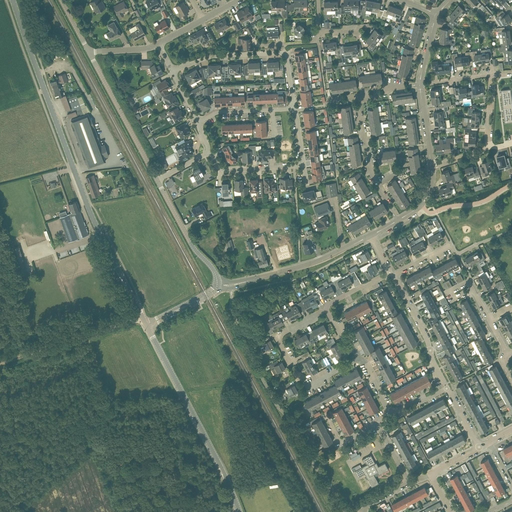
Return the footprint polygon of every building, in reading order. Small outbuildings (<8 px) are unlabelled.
[(94,0),(91,2),(96,12),(100,10),(100,11),(106,8),(102,0),(100,1),(99,0),(94,0)] [(150,9),(154,7),(154,8),(159,5),(162,9),(165,8),(161,0),(148,0),(146,1),(150,9)] [(279,1),(271,1),(271,10),(277,10),(277,11),(282,11),(282,16),(283,16),(283,18),(288,18),(287,3),(285,3),(284,0),(279,0),(279,1)] [(291,4),(291,9),(294,9),(294,8),(307,7),(306,0),(293,0),(294,3),(291,3),(291,4)] [(343,0),(344,5),(341,5),(341,7),(341,13),(344,13),(344,9),(351,9),(350,0),(343,0)] [(357,0),(350,0),(351,9),(351,12),(358,12),(358,13),(361,13),(361,4),(358,5),(357,0)] [(365,7),(361,6),(361,14),(365,15),(366,9),(372,10),(374,1),(366,0),(365,7)] [(121,12),(128,8),(124,1),(113,6),(118,15),(119,17),(123,16),(121,12)] [(338,1),(331,2),(331,10),(331,14),(335,14),(341,13),(341,7),(338,7),(338,1)] [(374,1),(372,10),(377,11),(376,17),(381,18),(381,17),(383,12),(384,10),(379,9),(380,3),(374,1)] [(179,16),(181,20),(187,16),(186,13),(189,11),(187,7),(186,7),(183,2),(175,6),(180,15),(179,16)] [(384,10),(382,15),(388,17),(389,13),(393,15),(396,7),(389,5),(387,10),(384,9),(384,10)] [(455,10),(462,16),(465,12),(467,14),(470,10),(464,5),(462,7),(459,5),(455,10)] [(484,7),(492,16),(495,14),(487,5),(484,7)] [(237,12),(241,22),(253,16),(248,7),(237,12)] [(396,7),(393,15),(396,16),(395,20),(401,22),(403,16),(400,15),(402,10),(396,7)] [(453,18),(451,20),(457,25),(460,21),(458,20),(462,16),(455,10),(450,15),(453,18)] [(504,12),(495,18),(500,25),(501,26),(504,24),(505,24),(511,19),(508,13),(506,15),(504,12)] [(416,16),(414,23),(418,25),(419,23),(424,24),(425,19),(416,16)] [(214,24),(219,33),(229,27),(225,18),(214,24)] [(153,24),(155,26),(158,33),(163,30),(164,31),(169,28),(165,19),(160,22),(161,23),(158,24),(157,22),(153,24)] [(106,33),(110,40),(121,35),(117,27),(114,22),(107,25),(110,31),(106,33)] [(136,26),(129,29),(135,40),(145,35),(141,27),(139,23),(135,24),(136,26)] [(441,28),(441,35),(448,36),(448,33),(452,33),(452,29),(454,29),(454,25),(448,23),(448,29),(441,28)] [(295,32),(297,34),(301,34),(304,31),(304,27),(301,25),(297,25),(295,28),(295,32)] [(267,31),(266,31),(267,39),(278,38),(278,27),(275,27),(275,30),(267,31)] [(504,27),(498,28),(498,34),(499,34),(500,37),(503,37),(511,36),(510,30),(505,30),(504,27)] [(190,36),(193,43),(200,39),(202,43),(209,39),(203,28),(190,36)] [(375,29),(370,35),(378,40),(380,37),(383,39),(387,34),(381,29),(379,32),(375,29)] [(378,40),(370,35),(366,41),(370,44),(367,47),(373,52),(377,46),(375,44),(378,40)] [(448,36),(441,35),(441,42),(445,43),(445,46),(449,45),(450,45),(454,45),(454,43),(451,43),(451,39),(448,39),(448,36)] [(502,47),(503,47),(509,46),(509,43),(511,43),(511,36),(503,37),(504,43),(501,43),(502,47)] [(239,39),(239,43),(239,50),(247,50),(247,47),(251,47),(250,39),(241,39),(239,39)] [(338,55),(341,55),(341,52),(340,48),(337,49),(336,41),(329,42),(330,50),(331,54),(338,53),(338,55)] [(353,43),(350,44),(351,53),(352,57),(363,56),(362,49),(358,50),(357,44),(353,45),(353,43)] [(341,52),(341,55),(342,58),(347,58),(347,54),(351,53),(350,44),(347,44),(347,46),(343,46),(343,48),(340,48),(341,52)] [(502,47),(500,48),(500,50),(504,50),(504,57),(511,56),(511,49),(510,50),(509,46),(503,47),(502,47)] [(404,47),(402,55),(406,56),(407,54),(412,55),(414,50),(404,47)] [(482,53),(482,54),(483,62),(490,61),(489,55),(492,55),(491,49),(481,50),(482,53)] [(294,51),(296,60),(305,59),(304,53),(301,53),(301,50),(294,51)] [(477,51),(471,52),(472,58),(475,57),(476,63),(477,63),(478,64),(482,63),(482,62),(483,62),(482,54),(482,53),(477,53),(477,51)] [(466,56),(462,57),(463,65),(470,64),(469,58),(472,58),(471,52),(465,52),(466,56)] [(457,53),(451,54),(452,59),(453,65),(453,60),(455,60),(456,66),(463,65),(462,57),(458,57),(457,53)] [(443,64),(444,73),(451,72),(450,70),(454,70),(453,65),(452,59),(446,60),(446,62),(442,62),(442,64),(443,64)] [(267,66),(263,66),(264,74),(267,74),(267,70),(273,70),(273,60),(268,61),(269,61),(269,62),(267,62),(267,66)] [(277,60),(273,60),(273,70),(283,70),(283,66),(279,66),(278,61),(277,61),(276,60),(277,60)] [(151,74),(153,78),(163,73),(159,65),(156,67),(154,64),(153,65),(151,61),(141,61),(141,68),(147,68),(148,68),(149,67),(153,73),(151,74)] [(258,61),(254,61),(254,71),(260,71),(260,74),(264,74),(263,66),(260,66),(260,62),(258,62),(258,61)] [(436,68),(437,74),(444,73),(443,64),(442,64),(438,64),(438,61),(432,62),(433,68),(436,68)] [(228,71),(224,71),(225,77),(229,77),(229,76),(232,76),(231,74),(235,74),(234,63),(233,63),(232,63),(231,63),(230,64),(228,64),(228,71)] [(235,63),(234,63),(235,74),(241,73),(241,76),(245,76),(245,75),(245,73),(244,70),(241,70),(240,63),(238,63),(237,63),(236,63),(235,63)] [(204,73),(205,78),(209,78),(209,77),(212,77),(211,75),(215,75),(214,64),(213,64),(212,64),(211,64),(210,65),(208,65),(208,72),(204,73)] [(215,64),(214,64),(215,75),(221,74),(221,81),(225,80),(225,77),(224,71),(221,71),(220,64),(218,64),(217,64),(216,64),(215,64)] [(191,71),(190,71),(195,81),(201,78),(202,80),(205,78),(204,73),(199,75),(196,69),(194,70),(193,70),(192,70),(191,71)] [(187,73),(185,75),(190,84),(195,81),(190,71),(189,71),(189,72),(188,73),(187,73)] [(56,98),(61,97),(64,96),(59,83),(61,82),(61,83),(68,81),(65,73),(63,74),(58,75),(60,79),(58,80),(58,79),(50,82),(56,98)] [(375,73),(370,74),(371,79),(372,79),(373,84),(378,83),(378,78),(376,78),(375,73)] [(370,74),(365,75),(365,80),(367,79),(368,85),(373,84),(372,79),(371,79),(370,74)] [(365,75),(359,76),(360,82),(362,81),(362,85),(368,85),(367,79),(365,80),(365,75)] [(350,78),(345,78),(345,81),(345,85),(347,85),(348,91),(353,90),(353,84),(351,85),(350,80),(350,78)] [(159,88),(157,94),(155,95),(155,97),(156,99),(168,93),(166,89),(170,88),(169,86),(169,85),(169,84),(169,83),(168,83),(168,82),(167,82),(166,81),(166,80),(157,85),(159,88)] [(345,81),(339,82),(340,86),(342,86),(343,91),(348,91),(347,85),(345,85),(345,81)] [(339,82),(334,83),(335,87),(336,87),(337,92),(343,91),(342,86),(340,86),(339,82)] [(334,83),(329,83),(329,89),(331,89),(332,93),(337,92),(336,87),(335,87),(334,83)] [(473,90),(470,91),(471,98),(478,97),(478,92),(484,91),(483,86),(479,87),(479,84),(472,85),(473,90)] [(456,88),(453,88),(454,93),(456,93),(457,94),(459,94),(460,100),(463,99),(463,97),(467,97),(467,99),(471,98),(470,91),(470,89),(467,90),(467,88),(463,89),(462,87),(456,88)] [(511,89),(501,90),(502,98),(511,97),(511,89)] [(287,90),(277,91),(277,102),(287,102),(286,95),(283,96),(283,95),(288,95),(287,90)] [(300,91),(301,98),(311,97),(310,90),(300,91)] [(411,91),(406,92),(407,98),(409,97),(409,102),(415,101),(414,95),(412,95),(411,91)] [(165,100),(169,108),(179,102),(175,95),(173,96),(171,92),(163,97),(165,100)] [(406,92),(401,93),(401,98),(403,98),(404,102),(409,102),(409,97),(407,98),(406,92)] [(401,93),(395,94),(396,99),(398,99),(398,103),(399,103),(404,102),(403,98),(401,98),(401,93)] [(64,96),(61,97),(66,110),(68,110),(69,113),(67,113),(69,118),(80,114),(81,116),(84,115),(84,114),(91,112),(87,105),(85,105),(82,96),(77,97),(76,95),(67,98),(66,95),(64,96)] [(440,95),(432,96),(433,103),(441,102),(440,95)] [(311,97),(301,98),(302,105),(312,104),(311,97)] [(511,98),(511,97),(502,98),(503,106),(511,105),(511,98)] [(199,108),(201,107),(203,110),(210,106),(207,99),(204,100),(203,98),(196,101),(199,108)] [(437,112),(434,112),(435,118),(443,117),(447,117),(446,111),(448,111),(447,105),(445,106),(439,107),(436,107),(437,112)] [(511,105),(503,106),(504,115),(511,113),(511,105)] [(371,109),(367,109),(368,115),(374,114),(373,112),(378,111),(377,106),(371,107),(371,109)] [(173,118),(176,122),(181,119),(181,118),(185,116),(181,109),(179,111),(177,107),(169,112),(173,118)] [(475,108),(468,108),(468,114),(472,114),(471,118),(480,119),(480,112),(475,111),(475,108)] [(345,112),(341,112),(342,118),(346,117),(346,115),(351,115),(350,109),(345,110),(345,112)] [(303,112),(304,119),(314,117),(313,110),(303,112)] [(374,114),(368,115),(369,120),(374,119),(374,117),(379,117),(378,111),(373,112),(374,114)] [(81,116),(71,120),(73,123),(71,124),(75,135),(76,135),(78,142),(79,146),(80,146),(82,153),(86,164),(87,164),(89,167),(106,161),(105,158),(109,156),(104,144),(101,145),(91,116),(90,117),(88,113),(84,115),(81,116)] [(346,117),(342,118),(342,123),(347,122),(346,121),(352,120),(351,115),(346,115),(346,117)] [(314,117),(304,119),(305,126),(315,124),(314,117)] [(374,119),(369,120),(370,125),(375,125),(375,123),(379,122),(379,117),(374,117),(374,119)] [(438,124),(439,129),(451,127),(450,119),(444,120),(443,117),(435,118),(436,125),(438,124)] [(471,118),(465,118),(465,122),(466,122),(465,128),(472,128),(474,128),(474,125),(479,126),(480,119),(471,118)] [(347,122),(342,123),(343,128),(348,128),(347,126),(353,125),(352,120),(346,121),(347,122)] [(410,123),(406,123),(407,129),(411,128),(411,126),(416,126),(416,120),(410,121),(410,123)] [(256,129),(266,129),(266,121),(256,121),(256,127),(252,127),(252,129),(256,129)] [(375,125),(370,125),(371,131),(376,130),(376,128),(380,128),(379,122),(375,123),(375,125)] [(176,128),(181,138),(190,133),(185,123),(176,128)] [(348,128),(343,128),(344,134),(350,133),(349,131),(353,131),(353,125),(347,126),(348,128)] [(411,128),(407,129),(408,134),(412,133),(412,132),(417,131),(416,126),(411,126),(411,128)] [(305,128),(307,138),(316,136),(315,130),(312,130),(312,127),(305,128)] [(469,134),(469,138),(476,139),(477,131),(472,131),(472,128),(467,128),(465,128),(465,134),(469,134)] [(266,129),(256,129),(256,135),(261,135),(261,137),(267,137),(266,129)] [(412,133),(408,134),(408,139),(413,139),(413,137),(418,136),(417,131),(412,132),(412,133)] [(357,136),(348,138),(349,145),(353,144),(353,143),(358,142),(357,136)] [(413,139),(408,139),(409,145),(415,144),(415,142),(419,142),(418,136),(413,137),(413,139)] [(443,143),(444,152),(451,151),(450,144),(453,143),(453,138),(447,139),(442,139),(443,143)] [(476,139),(469,138),(468,142),(465,142),(464,148),(471,148),(471,145),(476,145),(476,139)] [(436,144),(437,153),(444,152),(443,143),(442,139),(440,140),(440,144),(436,144)] [(182,157),(183,159),(180,161),(181,163),(190,158),(188,156),(193,153),(190,148),(191,148),(191,147),(191,146),(193,145),(190,140),(187,142),(187,141),(178,146),(179,146),(180,148),(179,149),(181,152),(182,151),(184,156),(182,157)] [(353,144),(349,145),(349,150),(354,150),(354,148),(359,147),(358,142),(353,143),(353,144)] [(227,146),(223,148),(222,148),(224,151),(225,151),(226,159),(227,161),(228,160),(229,161),(229,162),(231,163),(236,163),(236,157),(235,157),(231,154),(231,152),(232,151),(228,144),(226,145),(227,146)] [(242,152),(243,162),(247,161),(247,162),(252,162),(252,155),(256,155),(256,145),(248,146),(249,151),(247,151),(242,152)] [(354,150),(349,150),(350,156),(355,155),(354,153),(360,153),(359,147),(354,148),(354,150)] [(417,148),(407,149),(408,157),(413,156),(413,154),(418,153),(417,148)] [(267,159),(267,158),(273,157),(272,150),(266,150),(266,149),(258,150),(259,160),(267,159)] [(384,151),(378,152),(379,158),(381,158),(382,162),(387,161),(386,155),(385,156),(384,151)] [(389,151),(384,151),(385,156),(386,155),(387,161),(392,160),(392,155),(390,155),(389,151)] [(355,155),(350,156),(351,161),(355,161),(355,159),(360,158),(360,153),(354,153),(355,155)] [(413,156),(408,157),(409,162),(414,161),(413,159),(419,159),(418,153),(413,154),(413,156)] [(498,156),(497,156),(498,160),(497,160),(498,163),(499,163),(500,167),(505,166),(505,169),(511,167),(509,158),(505,158),(504,155),(501,155),(501,154),(498,155),(498,156)] [(162,157),(159,159),(164,169),(168,167),(162,157)] [(355,161),(351,161),(352,167),(358,166),(357,164),(361,163),(360,158),(355,159),(355,161)] [(414,161),(409,162),(410,167),(414,167),(414,165),(420,164),(419,159),(413,159),(414,161)] [(483,166),(480,167),(483,176),(489,174),(488,170),(492,169),(489,160),(482,163),(483,166)] [(414,167),(410,167),(411,173),(417,172),(416,170),(420,169),(420,164),(414,165),(414,167)] [(194,174),(193,174),(198,183),(203,181),(202,178),(204,177),(202,174),(204,174),(202,170),(201,171),(199,166),(193,170),(195,173),(194,173),(194,174)] [(467,175),(468,178),(474,177),(474,178),(480,176),(478,171),(474,172),(473,166),(465,168),(468,175),(467,175)] [(449,179),(450,182),(452,181),(456,180),(454,174),(450,175),(449,171),(442,173),(444,181),(449,179)] [(320,172),(312,173),(313,183),(320,182),(319,178),(322,178),(321,172),(320,172)] [(358,173),(350,178),(354,184),(357,182),(356,180),(361,177),(358,173)] [(86,177),(93,197),(98,195),(100,194),(94,175),(91,176),(86,177)] [(357,182),(354,184),(356,189),(360,186),(359,185),(364,182),(361,177),(356,180),(357,182)] [(280,178),(280,183),(281,188),(285,188),(285,189),(293,188),(292,179),(288,180),(288,178),(280,178)] [(235,188),(234,190),(234,194),(241,193),(241,194),(248,194),(247,187),(243,187),(243,180),(240,180),(239,179),(238,179),(238,180),(237,180),(235,181),(235,188)] [(249,179),(250,191),(256,191),(257,197),(263,197),(263,190),(262,185),(258,186),(257,179),(249,179)] [(264,179),(265,192),(274,191),(278,189),(277,184),(273,184),(273,179),(264,179)] [(391,183),(387,186),(390,190),(395,187),(394,186),(398,184),(395,179),(390,182),(391,183)] [(452,181),(450,182),(447,183),(448,187),(440,189),(442,197),(453,193),(451,188),(454,187),(452,181)] [(229,194),(228,192),(230,192),(230,187),(228,188),(228,182),(221,183),(222,188),(222,194),(229,194)] [(325,184),(327,197),(338,195),(336,182),(325,184)] [(360,186),(356,189),(359,193),(363,191),(362,189),(367,187),(364,182),(359,185),(360,186)] [(395,187),(390,190),(393,195),(397,192),(397,191),(400,188),(398,184),(394,186),(395,187)] [(363,191),(359,193),(362,198),(367,195),(366,193),(370,191),(367,187),(362,189),(363,191)] [(397,192),(393,195),(396,200),(400,197),(399,195),(403,193),(405,192),(402,187),(400,188),(397,191),(397,192)] [(303,196),(301,197),(302,201),(304,200),(304,201),(310,199),(316,198),(317,200),(322,199),(320,191),(314,192),(313,189),(302,192),(303,196)] [(400,197),(396,200),(398,204),(403,201),(402,200),(406,198),(403,193),(399,195),(400,197)] [(403,201),(398,204),(401,209),(410,204),(406,198),(402,200),(403,201)] [(66,211),(59,213),(60,217),(59,218),(68,242),(78,238),(84,237),(88,235),(80,210),(76,201),(72,203),(68,204),(72,213),(69,214),(67,215),(66,211)] [(316,223),(318,231),(327,228),(327,226),(330,225),(326,216),(324,217),(323,215),(331,212),(327,202),(314,207),(317,217),(318,217),(319,219),(318,219),(319,221),(316,223)] [(196,216),(200,213),(202,212),(205,218),(212,215),(210,211),(207,213),(206,210),(202,203),(192,209),(196,216)] [(383,203),(378,205),(380,209),(382,208),(385,213),(388,211),(383,203)] [(378,205),(373,208),(376,212),(377,211),(380,216),(385,213),(382,208),(380,209),(378,205)] [(373,208),(369,211),(372,216),(373,215),(375,219),(380,216),(377,211),(376,212),(373,208)] [(366,215),(362,218),(364,222),(365,221),(368,225),(371,223),(366,215)] [(362,218),(357,221),(359,224),(361,223),(364,228),(368,225),(365,221),(364,222),(362,218)] [(357,221),(352,223),(355,227),(356,226),(359,231),(364,228),(361,223),(359,224),(357,221)] [(352,223),(348,226),(351,231),(352,230),(354,234),(359,231),(356,226),(355,227),(352,223)] [(431,229),(432,232),(434,234),(438,241),(443,238),(440,231),(438,229),(437,228),(436,226),(431,229)] [(434,234),(432,232),(426,235),(431,245),(438,241),(434,234)] [(314,246),(312,241),(315,240),(313,233),(307,235),(308,241),(306,241),(307,243),(303,244),(304,248),(303,249),(305,253),(314,250),(313,247),(314,246)] [(420,251),(426,248),(422,240),(418,242),(417,240),(415,241),(420,251)] [(410,247),(414,254),(420,251),(415,241),(413,242),(409,244),(410,247)] [(18,246),(8,249),(13,265),(23,262),(18,246)] [(282,254),(278,255),(279,260),(290,257),(286,246),(280,248),(282,254)] [(263,247),(256,249),(259,257),(260,260),(258,260),(260,267),(268,264),(266,258),(263,247)] [(396,248),(402,260),(408,257),(403,248),(399,249),(398,247),(396,248)] [(362,250),(363,250),(363,249),(355,254),(360,263),(371,257),(368,250),(363,253),(362,250)] [(392,256),(396,263),(402,260),(397,251),(391,254),(392,256)] [(478,252),(472,255),(480,270),(483,269),(479,263),(486,259),(482,252),(479,254),(478,252)] [(475,262),(472,255),(466,258),(467,260),(464,262),(467,267),(475,262)] [(456,258),(450,261),(455,271),(461,268),(456,258)] [(455,271),(450,261),(444,264),(448,271),(449,274),(455,271)] [(360,268),(362,271),(362,270),(363,271),(368,269),(370,274),(378,270),(375,263),(370,266),(369,263),(370,263),(360,268)] [(444,264),(438,267),(442,274),(448,271),(444,264)] [(428,276),(434,273),(432,271),(430,266),(429,265),(426,267),(426,268),(424,269),(428,276)] [(438,267),(432,271),(434,273),(438,280),(443,277),(438,267)] [(424,269),(419,272),(422,279),(428,276),(424,269)] [(478,278),(481,284),(491,278),(487,271),(484,272),(484,271),(481,273),(478,274),(480,277),(478,278)] [(349,276),(343,279),(347,286),(353,283),(352,281),(355,280),(351,272),(348,274),(349,276)] [(422,279),(419,272),(413,275),(417,282),(420,281),(421,283),(424,282),(422,279)] [(407,279),(411,286),(414,284),(416,287),(418,285),(417,282),(413,275),(407,279)] [(347,286),(343,279),(342,277),(333,281),(337,289),(340,287),(341,289),(347,286)] [(492,281),(491,278),(481,284),(485,290),(492,286),(490,282),(492,281)] [(326,288),(329,296),(335,293),(334,291),(337,289),(333,281),(324,286),(326,288)] [(319,289),(315,291),(319,298),(323,297),(324,299),(329,296),(326,288),(320,291),(319,289)] [(382,288),(376,291),(378,294),(380,297),(378,298),(380,300),(388,296),(385,290),(384,291),(382,288)] [(421,294),(424,300),(432,296),(434,295),(431,289),(421,294)] [(320,300),(319,298),(315,291),(312,292),(313,294),(307,297),(312,305),(313,307),(318,304),(317,302),(320,300)] [(488,296),(491,301),(502,296),(500,293),(497,295),(495,292),(488,296)] [(381,303),(382,306),(391,301),(388,296),(380,300),(381,300),(383,303),(381,303)] [(424,300),(427,306),(435,302),(432,296),(424,300)] [(502,296),(491,301),(494,307),(495,307),(497,306),(504,302),(501,296),(502,296)] [(302,301),(299,302),(303,310),(306,308),(307,310),(313,307),(312,305),(307,297),(301,300),(302,301)] [(367,300),(362,303),(367,312),(368,315),(370,313),(369,311),(371,309),(367,300)] [(460,304),(463,309),(470,305),(467,300),(460,304)] [(391,301),(382,306),(384,305),(385,308),(384,309),(385,311),(394,306),(391,301)] [(427,306),(431,312),(438,308),(436,305),(439,303),(438,301),(435,302),(427,306)] [(295,317),(301,314),(300,312),(303,310),(299,302),(297,303),(296,302),(289,306),(291,309),(295,317)] [(362,303),(357,305),(362,314),(367,312),(362,303)] [(357,305),(353,308),(358,317),(362,314),(357,305)] [(463,309),(466,315),(473,311),(470,305),(463,309)] [(387,314),(388,317),(397,312),(394,306),(385,311),(387,310),(388,313),(387,314)] [(289,320),(295,317),(291,309),(289,311),(287,307),(281,311),(285,319),(288,318),(289,320)] [(353,308),(348,310),(353,319),(358,317),(353,308)] [(436,316),(441,314),(438,308),(431,312),(434,318),(436,316)] [(353,319),(348,310),(344,313),(349,322),(353,319)] [(278,326),(283,323),(282,321),(285,319),(281,311),(272,315),(278,326)] [(469,321),(476,317),(473,311),(466,315),(464,316),(467,322),(469,321)] [(391,316),(394,321),(403,316),(400,312),(391,316)] [(272,329),(278,326),(272,315),(271,315),(270,315),(264,321),(268,329),(271,327),(272,329)] [(500,319),(503,325),(510,321),(507,315),(500,319)] [(394,321),(396,326),(405,321),(403,316),(394,321)] [(429,320),(432,326),(440,322),(436,316),(434,318),(429,320)] [(469,321),(473,327),(480,323),(476,317),(469,321)] [(396,326),(399,330),(407,325),(405,321),(396,326)] [(503,325),(506,331),(511,327),(511,324),(510,321),(503,325)] [(432,326),(436,332),(443,328),(440,322),(432,326)] [(470,328),(473,333),(483,328),(480,323),(473,327),(470,328)] [(323,324),(318,327),(321,334),(323,338),(326,336),(326,335),(329,334),(327,331),(323,324)] [(399,330),(401,335),(410,330),(407,325),(399,330)] [(362,326),(353,331),(356,336),(365,331),(362,326)] [(313,332),(310,334),(314,341),(318,339),(317,337),(321,334),(318,327),(312,330),(313,332)] [(436,332),(439,337),(446,333),(443,328),(436,332)] [(476,333),(479,338),(481,337),(486,335),(483,328),(473,333),(474,334),(476,333)] [(401,335),(403,339),(412,334),(410,330),(401,335)] [(365,331),(356,336),(358,340),(367,335),(365,331)] [(306,333),(300,336),(304,344),(308,341),(310,344),(314,341),(310,334),(307,335),(306,333)] [(439,337),(442,343),(449,339),(446,333),(439,337)] [(403,339),(406,344),(415,339),(412,334),(403,339)] [(367,335),(358,340),(361,345),(370,340),(367,335)] [(304,344),(300,336),(294,340),(298,347),(300,349),(302,347),(301,345),(304,344)] [(474,340),(478,346),(484,343),(481,337),(479,338),(474,340)] [(442,343),(445,349),(452,345),(454,343),(451,338),(442,343)] [(270,348),(273,346),(270,339),(265,342),(264,339),(258,342),(263,352),(266,350),(270,350),(270,348)] [(415,339),(406,344),(408,348),(417,343),(415,339)] [(370,340),(361,345),(363,349),(372,344),(370,340)] [(327,345),(329,349),(328,350),(330,354),(331,354),(334,353),(341,349),(338,343),(336,344),(334,341),(327,345)] [(478,346),(481,352),(488,348),(484,343),(478,346)] [(372,344),(363,349),(366,354),(370,351),(374,349),(372,344)] [(445,349),(448,355),(451,353),(455,351),(452,345),(445,349)] [(370,351),(372,356),(381,351),(379,347),(374,349),(370,351)] [(481,352),(484,358),(490,354),(488,348),(481,352)] [(341,349),(334,353),(337,358),(344,354),(341,349)] [(381,351),(372,356),(375,360),(384,356),(381,351)] [(443,357),(447,363),(454,359),(451,353),(448,355),(443,357)] [(302,362),(305,368),(312,364),(310,359),(312,358),(310,354),(309,354),(303,358),(304,361),(302,362)] [(490,354),(484,358),(487,364),(494,360),(490,354)] [(386,360),(384,356),(375,360),(377,365),(386,360)] [(447,363),(450,368),(457,365),(454,359),(447,363)] [(274,374),(285,368),(282,361),(277,364),(276,361),(277,361),(277,360),(269,365),(274,374)] [(386,360),(377,365),(380,370),(388,365),(386,360)] [(312,364),(305,368),(308,373),(315,370),(312,364)] [(489,369),(492,375),(499,371),(496,366),(493,367),(492,364),(488,367),(489,369)] [(380,370),(382,374),(391,369),(388,365),(380,370)] [(450,368),(453,374),(460,370),(457,365),(450,368)] [(357,368),(352,371),(357,380),(362,377),(357,368)] [(382,374),(384,378),(393,374),(391,369),(382,374)] [(460,370),(453,374),(456,380),(463,376),(460,370)] [(352,371),(348,373),(352,382),(357,380),(352,371)] [(492,375),(495,381),(502,377),(499,371),(492,375)] [(348,373),(343,376),(348,385),(352,382),(348,373)] [(393,374),(384,378),(387,383),(396,378),(393,374)] [(426,374),(422,377),(427,385),(431,383),(426,374)] [(343,376),(339,378),(343,387),(348,385),(343,376)] [(422,377),(417,379),(422,388),(427,385),(422,377)] [(495,381),(499,387),(505,383),(502,377),(495,381)] [(334,381),(336,385),(339,390),(343,387),(339,378),(334,381)] [(417,379),(413,381),(417,390),(422,388),(417,379)] [(457,386),(460,392),(467,389),(464,383),(466,382),(464,379),(460,381),(461,384),(457,386)] [(413,381),(408,384),(413,393),(417,390),(413,381)] [(280,387),(282,390),(286,389),(290,395),(297,391),(294,384),(289,387),(288,383),(289,383),(289,382),(284,385),(280,387)] [(499,387),(502,392),(508,389),(505,383),(499,387)] [(408,384),(404,386),(408,395),(413,393),(408,384)] [(336,385),(332,387),(337,396),(341,394),(339,390),(336,385)] [(357,391),(360,395),(369,391),(366,386),(357,391)] [(404,386),(399,389),(404,398),(408,395),(404,386)] [(332,387),(327,390),(332,399),(337,396),(332,387)] [(399,389),(395,391),(399,400),(404,398),(399,389)] [(460,392),(463,398),(470,394),(467,389),(460,392)] [(502,392),(505,398),(511,394),(508,389),(502,392)] [(327,390),(323,392),(328,401),(332,399),(327,390)] [(360,395),(362,400),(371,395),(369,391),(360,395)] [(399,400),(395,391),(390,393),(395,402),(399,400)] [(323,392),(318,394),(323,403),(328,401),(323,392)] [(318,394),(314,397),(319,406),(323,403),(318,394)] [(463,398),(466,404),(473,400),(470,394),(463,398)] [(362,400),(365,405),(374,400),(371,395),(362,400)] [(314,397),(309,399),(314,408),(319,406),(314,397)] [(309,399),(305,402),(309,411),(314,408),(309,399)] [(443,399),(438,402),(441,409),(447,406),(443,399)] [(365,405),(367,409),(376,404),(374,400),(365,405)] [(466,404),(469,410),(476,406),(473,400),(466,404)] [(438,402),(432,405),(436,412),(441,409),(438,402)] [(376,404),(367,409),(370,414),(379,409),(376,404)] [(469,410),(472,415),(482,410),(479,404),(476,406),(469,410)] [(432,405),(426,408),(430,415),(436,412),(432,405)] [(333,412),(335,417),(344,412),(342,407),(333,412)] [(426,408),(420,411),(424,418),(430,415),(426,408)] [(472,415),(475,421),(482,417),(485,416),(482,410),(472,415)] [(420,411),(415,414),(418,421),(424,418),(420,411)] [(335,417),(337,421),(346,416),(344,412),(335,417)] [(418,421),(415,414),(409,417),(412,424),(418,421)] [(337,421),(340,426),(349,421),(346,416),(337,421)] [(475,421),(478,427),(485,423),(482,417),(475,421)] [(312,423),(314,428),(323,423),(320,419),(312,423)] [(340,426),(342,430),(351,426),(349,421),(340,426)] [(314,428),(316,432),(325,428),(323,423),(314,428)] [(478,427),(482,433),(491,428),(490,425),(487,426),(485,423),(478,427)] [(351,426),(342,430),(345,435),(354,430),(351,426)] [(445,430),(443,427),(437,430),(440,436),(446,433),(445,430)] [(316,432),(319,437),(328,432),(325,428),(316,432)] [(319,437),(321,442),(330,437),(328,432),(319,437)] [(392,436),(395,441),(402,438),(399,432),(392,436)] [(462,434),(457,437),(460,444),(466,441),(462,434)] [(330,437),(321,442),(324,446),(333,441),(330,437)] [(457,437),(451,440),(454,447),(460,444),(457,437)] [(395,441),(399,447),(406,443),(402,438),(395,441)] [(451,440),(445,443),(449,450),(454,447),(451,440)] [(399,447),(402,453),(409,449),(406,443),(399,447)] [(445,443),(439,446),(443,453),(449,450),(445,443)] [(439,446),(433,449),(437,456),(443,453),(439,446)] [(402,453),(405,459),(412,455),(409,449),(402,453)] [(437,456),(433,449),(428,453),(431,459),(437,456)] [(355,471),(358,477),(365,474),(372,487),(378,483),(375,476),(379,474),(388,469),(385,463),(378,466),(376,462),(375,463),(371,455),(370,455),(370,454),(369,455),(369,456),(362,459),(364,462),(366,461),(367,464),(355,471)] [(405,459),(408,465),(415,461),(412,455),(405,459)] [(481,462),(484,468),(491,464),(488,458),(481,462)] [(415,461),(408,465),(411,470),(418,467),(415,461)] [(470,461),(467,462),(473,474),(476,472),(470,461)] [(484,468),(487,473),(494,469),(491,464),(484,468)] [(487,473),(490,479),(497,475),(494,469),(487,473)] [(450,479),(453,484),(460,480),(457,475),(453,477),(451,478),(450,479)] [(490,479),(493,484),(500,480),(497,475),(490,479)] [(453,484),(456,490),(463,486),(460,480),(453,484)] [(493,484),(495,490),(502,486),(503,486),(500,480),(493,484)] [(456,490),(459,495),(466,491),(463,486),(456,490)] [(495,490),(485,495),(488,501),(491,499),(491,498),(495,495),(494,494),(497,492),(499,495),(505,492),(502,486),(495,490)] [(425,487),(420,489),(423,496),(429,493),(425,487)] [(420,489),(414,492),(418,499),(423,496),(420,489)] [(459,495),(462,501),(469,497),(466,491),(459,495)] [(414,492),(408,495),(412,502),(418,499),(414,492)] [(408,495),(403,498),(407,505),(412,502),(408,495)] [(462,501),(465,506),(472,502),(469,497),(462,501)] [(403,498),(397,501),(401,508),(407,505),(403,498)] [(401,508),(397,501),(392,504),(396,511),(401,508)] [(440,502),(430,507),(432,510),(441,505),(440,502)] [(472,502),(465,506),(468,511),(475,508),(472,502)]
